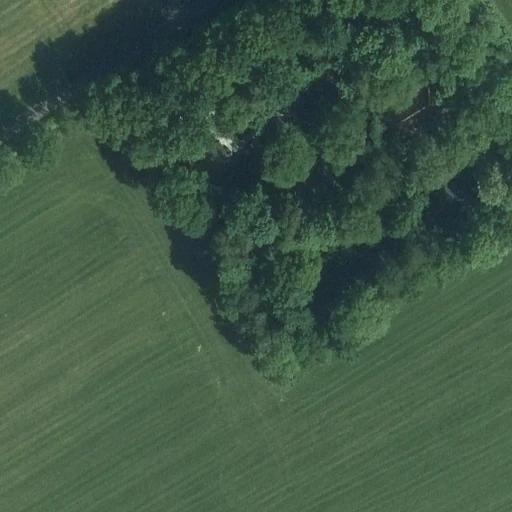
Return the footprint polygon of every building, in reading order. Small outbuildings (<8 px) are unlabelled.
[(446,94),(428,64),(372,98),(386,121),(363,135),(377,158),(402,143),(400,140),(451,110),(442,96),(446,94)] [(246,70),(231,81),(240,93),(254,83),(246,70)] [(490,127),(511,111),(511,108),(492,80),(469,97),(490,127)] [(220,141),(186,160),(199,183),(233,164),(220,141)] [(409,172),(429,161),(423,151),(403,162),(409,172)] [(462,180),(437,193),(451,219),(476,205),(462,180)]
